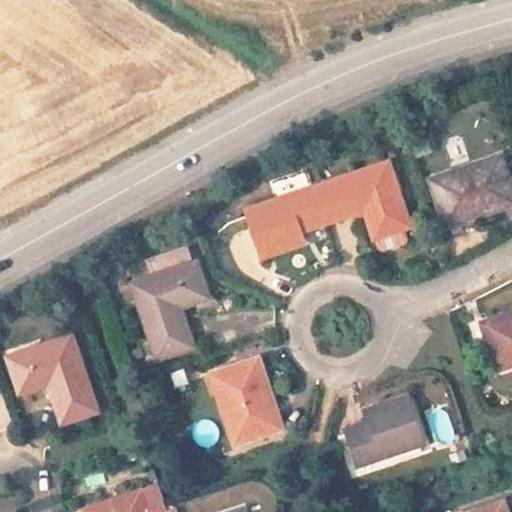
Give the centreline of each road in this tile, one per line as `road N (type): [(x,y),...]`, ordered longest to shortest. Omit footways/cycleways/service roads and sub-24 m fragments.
road 1 (secondary): [(0,257),(335,78),(511,20)]
road 2 (residential): [(400,308),(333,284),(306,299),(296,332),(305,358),(324,374),(354,372),(380,354)]
road 3 (residential): [(511,255),(400,308)]
